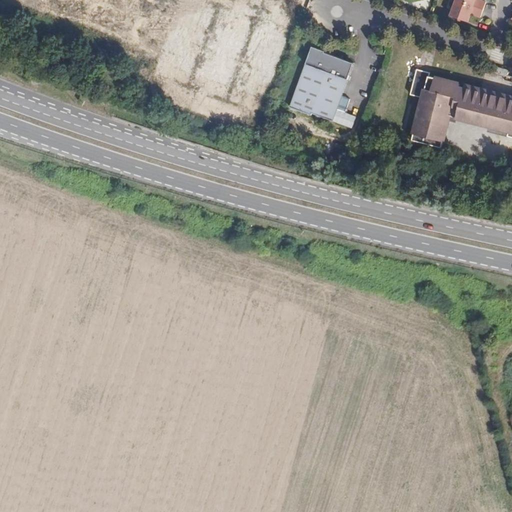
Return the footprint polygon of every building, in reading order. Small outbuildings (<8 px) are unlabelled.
[(152,36),(163,0),(56,0),(61,1),(59,7),(152,36)] [(480,0),(457,0),(458,1),(484,10),(487,2),(480,0)] [(482,17),(484,10),(458,1),(452,16),(470,22),(472,14),(482,17)] [(313,48),(292,108),(312,115),(313,114),(335,121),(338,109),(347,112),(351,98),(343,96),(355,63),(325,53),(325,52),(313,48)] [(509,77),(511,71),(497,68),(495,74),(509,77)] [(511,103),(509,103),(510,100),(503,99),(504,95),(466,87),(465,89),(460,88),(460,86),(460,85),(430,78),(430,75),(417,71),(411,97),(424,100),(414,143),(443,149),(451,117),(458,118),(458,121),(490,128),(503,131),(504,126),(511,128),(510,136),(511,136),(511,103)] [(510,136),(511,128),(504,126),(503,131),(490,128),(489,133),(509,137),(510,136)]
